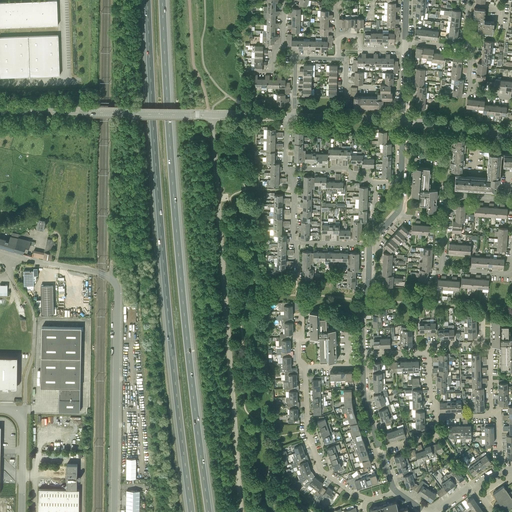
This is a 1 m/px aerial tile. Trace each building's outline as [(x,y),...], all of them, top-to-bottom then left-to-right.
[(57,0),(0,2),(0,27),(58,25),(57,0)] [(288,14),(300,14),(301,8),(302,9),(303,5),(299,4),(296,4),(295,8),(292,8),(292,12),(288,12),(288,14)] [(473,17),(479,17),(477,32),(482,33),(492,34),(494,21),(490,21),(490,22),(484,22),(484,18),(485,9),(474,8),(473,17)] [(0,75),(60,73),(58,35),(0,37),(0,75)] [(269,43),(274,43),(274,39),(278,39),(278,37),(266,37),(263,36),(262,46),(263,46),(269,46),(269,43)] [(494,88),(500,89),(501,80),(495,79),(495,82),(492,82),(492,86),(494,86),(494,88)] [(386,102),(386,99),(390,99),(390,97),(392,97),(392,92),(390,92),(390,85),(391,85),(391,84),(385,84),(380,84),(380,93),(377,93),(377,96),(358,95),(358,97),(356,96),(354,96),(353,107),(375,107),(375,109),(382,109),(383,106),(386,106),(386,102)] [(311,95),(311,89),(303,89),(303,92),(302,92),(302,97),(304,97),(304,95),(311,95)] [(479,109),(483,110),(483,107),(484,107),(484,104),(485,101),(479,100),(478,109),(477,109),(476,112),(478,112),(479,109)] [(490,105),(489,114),(488,114),(487,117),(489,117),(490,114),(494,115),(495,106),(490,105)] [(501,115),(506,116),(507,107),(501,106),(500,115),(499,115),(499,118),(500,118),(501,115)] [(463,156),(464,148),(464,140),(453,139),(453,145),(451,145),(451,148),(453,148),(452,155),(463,156)] [(305,155),(305,153),(306,147),(306,144),(303,144),(294,144),(294,155),(305,155)] [(500,177),(498,177),(499,169),(500,153),(489,152),(487,176),(490,176),(491,176),(490,179),(455,177),(454,188),(494,191),(494,186),(499,186),(500,177)] [(511,154),(504,154),(503,165),(511,165),(511,154)] [(435,211),(437,196),(437,189),(433,189),(433,187),(431,187),(431,185),(428,184),(430,168),(413,167),(411,195),(419,196),(419,194),(420,194),(419,205),(427,205),(426,212),(428,212),(428,210),(435,211)] [(320,177),(320,185),(321,185),(321,188),(318,188),(318,191),(321,191),(321,189),(325,189),(326,185),(326,181),(326,179),(326,174),(324,174),(324,177),(320,177)] [(315,185),(314,185),(314,177),(312,177),(312,176),(304,176),(303,185),(315,185)] [(303,193),(312,193),(314,194),(315,186),(315,185),(303,185),(303,193)] [(274,200),(285,201),(285,198),(283,198),(283,194),(275,194),(275,193),(271,193),(271,195),(274,195),(274,200)] [(7,224),(9,228),(27,219),(25,215),(7,224)] [(36,230),(44,231),(46,221),(38,219),(36,230)] [(350,229),(362,229),(362,221),(358,221),(354,221),(351,220),(350,229)] [(412,233),(417,233),(418,221),(416,221),(415,224),(412,224),(411,230),(407,229),(409,231),(408,233),(411,233),(412,233)] [(405,235),(408,233),(409,231),(407,229),(402,225),(398,229),(405,235)] [(350,229),(351,237),(353,237),(353,238),(361,238),(362,229),(350,229)] [(402,240),(405,235),(398,229),(395,233),(402,240)] [(0,246),(14,250),(18,238),(19,234),(12,232),(11,236),(10,236),(9,240),(0,237),(0,246)] [(398,243),(402,240),(395,233),(391,237),(398,243)] [(395,247),(398,243),(391,237),(388,241),(395,247)] [(14,250),(27,254),(30,245),(34,246),(35,242),(31,241),(18,238),(14,250)] [(52,253),(51,253),(53,245),(54,240),(46,238),(44,252),(34,250),(33,256),(44,259),(52,259),(52,253)] [(387,254),(391,254),(391,252),(395,247),(388,241),(384,246),(388,249),(387,254)] [(302,260),(314,260),(313,252),(311,252),(311,251),(303,251),(302,260)] [(347,261),(359,261),(359,252),(351,252),(351,253),(348,253),(347,261)] [(303,269),(313,268),(314,260),(302,260),(302,269),(303,269)] [(347,269),(358,270),(359,261),(347,261),(347,269)] [(34,285),(33,270),(24,271),(24,285),(34,285)] [(42,314),(54,314),(53,285),(41,286),(42,314)] [(284,311),(292,311),(292,305),(288,305),(288,302),(277,302),(277,306),(284,306),(284,311)] [(282,320),(289,319),(289,316),(292,316),(292,311),(284,311),(284,317),(282,317),(282,320)] [(336,361),(336,342),(335,329),(328,329),(328,330),(327,330),(326,318),(319,318),(319,312),(310,312),(310,338),(316,337),(316,342),(319,342),(320,361),(336,361)] [(284,328),(293,328),(293,322),(289,322),(289,319),(282,320),(282,323),(284,323),(284,328)] [(497,350),(501,350),(501,369),(511,369),(511,337),(509,337),(509,339),(508,339),(508,326),(501,326),(501,320),(492,320),(492,345),(497,345),(497,350)] [(42,326),(41,357),(41,387),(60,387),(60,404),(80,404),(81,327),(42,326)] [(400,335),(412,335),(411,330),(408,330),(408,327),(403,327),(403,333),(400,333),(400,335)] [(280,337),(286,337),(286,334),(293,334),(293,328),(284,328),(285,334),(280,334),(280,337)] [(282,345),(290,345),(290,340),(287,340),(286,337),(280,337),(280,340),(282,340),(282,345)] [(280,354),(287,354),(287,351),(290,351),(290,345),(282,345),(282,351),(280,351),(280,354)] [(282,363),(291,362),(291,357),(287,357),(287,354),(280,354),(281,357),(282,357),(282,363)] [(0,387),(16,388),(17,388),(18,356),(0,356),(0,387)] [(284,371),(287,371),(287,368),(291,368),(291,362),(282,363),(283,368),(281,368),(281,371),(284,371)] [(373,370),(382,370),(381,362),(373,362),(373,368),(373,370)] [(373,378),(382,378),(382,370),(373,370),(373,373),(373,378)] [(288,380),(296,379),(296,374),(291,374),(291,371),(287,371),(284,371),(285,374),(288,374),(288,380)] [(322,383),(323,383),(323,376),(320,376),(320,379),(312,379),(312,384),(312,385),(320,385),(320,386),(322,386),(322,383)] [(287,388),(293,388),(293,385),(297,385),(296,379),(288,380),(288,385),(287,385),(287,388)] [(289,397),(297,397),(297,391),(293,391),(293,388),(287,388),(287,391),(289,391),(289,397)] [(375,400),(383,397),(382,392),(373,395),(375,400)] [(287,406),(294,405),(294,402),(297,402),(297,397),(289,397),(289,402),(287,402),(287,406)] [(378,408),(386,405),(383,397),(375,400),(377,405),(378,408)] [(345,407),(353,405),(353,404),(352,404),(352,400),(344,401),(345,406),(342,406),(343,408),(345,408),(345,407)] [(415,409),(423,409),(423,406),(424,406),(424,400),(421,400),(415,401),(415,409)] [(289,414),(298,414),(297,408),(294,408),(294,405),(287,406),(287,409),(289,409),(289,414)] [(321,415),(321,412),(321,407),(323,407),(323,405),(321,405),(321,406),(312,407),(312,408),(313,408),(313,412),(313,415),(321,415)] [(380,416),(389,413),(386,405),(378,408),(379,410),(378,410),(380,416)] [(391,421),(391,419),(393,418),(391,412),(389,413),(380,416),(382,421),(384,420),(385,423),(391,421)] [(298,414),(289,414),(290,420),(288,420),(288,423),(294,423),(294,420),(298,419),(298,414)] [(326,423),(327,425),(329,424),(328,422),(326,422),(324,417),(316,417),(319,426),(326,423)] [(352,430),(360,427),(359,426),(357,422),(350,425),(351,429),(349,430),(350,432),(352,431),(352,430)] [(418,432),(418,431),(422,431),(422,427),(425,427),(424,422),(414,422),(411,422),(411,424),(414,427),(416,427),(416,431),(416,432),(418,432)] [(397,429),(400,438),(406,436),(405,433),(408,432),(406,426),(397,429)] [(449,426),(449,429),(446,429),(446,437),(449,437),(449,438),(454,438),(454,426),(449,426)] [(351,436),(361,433),(360,429),(360,427),(352,430),(352,431),(350,432),(351,436)] [(330,434),(330,433),(332,432),(330,428),(321,431),(322,435),(322,436),(324,436),(330,434)] [(390,441),(395,439),(392,431),(384,433),(387,441),(390,440),(390,441)] [(323,437),(324,440),(324,442),(325,441),(325,444),(335,441),(334,438),(332,439),(330,435),(333,434),(332,432),(330,433),(330,434),(324,436),(322,436),(322,438),(323,437)] [(491,443),(492,443),(494,442),(494,437),(482,437),(482,439),(485,439),(485,443),(485,448),(491,447),(491,443)] [(357,445),(364,443),(363,439),(364,439),(363,438),(355,440),(355,439),(352,440),(353,442),(354,446),(357,445)] [(433,445),(436,453),(443,450),(440,442),(435,444),(433,445)] [(296,453),(303,450),(302,445),(298,446),(297,443),(291,445),(292,448),(294,447),(296,453)] [(336,452),(338,451),(338,449),(336,445),(334,446),(327,448),(328,452),(327,452),(328,454),(336,451),(336,452)] [(437,456),(436,453),(433,445),(430,446),(430,445),(425,447),(425,449),(428,458),(429,458),(429,459),(437,456)] [(358,456),(368,453),(366,449),(367,449),(367,448),(359,450),(358,449),(356,450),(357,452),(358,456)] [(429,458),(428,458),(425,449),(420,451),(424,462),(426,462),(430,461),(429,459),(429,458)] [(297,461),(303,459),(302,456),(305,455),(303,450),(296,453),(297,458),(296,458),(297,461)] [(422,463),(424,462),(420,451),(415,453),(416,455),(418,461),(419,464),(422,463)] [(479,455),(486,465),(491,462),(486,454),(483,456),(481,454),(479,455)] [(331,463),(331,464),(339,461),(339,460),(341,459),(342,462),(344,461),(344,460),(346,459),(346,457),(342,458),(341,455),(337,456),(330,459),(331,462),(331,463)] [(482,468),(486,465),(479,455),(478,456),(479,459),(477,461),(482,468)] [(126,478),(136,478),(136,461),(136,458),(127,458),(126,478)] [(397,466),(406,463),(408,463),(407,458),(404,459),(404,458),(396,461),(397,466)] [(301,469),(309,466),(307,461),(304,462),(303,459),(297,461),(298,464),(299,464),(301,469)] [(334,469),(337,468),(338,472),(345,470),(343,465),(345,461),(344,461),(342,462),(341,459),(339,460),(339,461),(331,464),(332,465),(334,469)] [(477,471),(482,468),(477,461),(475,459),(472,460),(470,462),(477,471)] [(473,474),(477,471),(470,462),(469,463),(471,465),(468,467),(473,474)] [(402,473),(408,471),(412,470),(409,463),(408,463),(406,463),(397,466),(399,472),(401,471),(402,473)] [(39,489),(38,511),(78,511),(79,489),(77,489),(77,478),(78,478),(79,479),(80,479),(81,478),(81,476),(81,475),(80,475),(79,474),(79,475),(78,475),(78,476),(77,476),(77,464),(67,464),(67,489),(39,489)] [(459,481),(464,478),(459,470),(457,468),(450,473),(457,482),(459,481)] [(371,484),(373,483),(370,475),(369,476),(368,473),(370,473),(370,470),(367,471),(368,473),(364,474),(365,477),(367,484),(371,483),(371,484)] [(405,481),(413,478),(412,473),(409,474),(408,471),(402,473),(405,481)] [(370,475),(373,483),(374,483),(374,482),(378,481),(375,473),(371,475),(370,473),(368,473),(369,476),(370,475)] [(455,483),(457,482),(450,473),(448,474),(446,474),(444,475),(444,478),(445,480),(450,487),(455,484),(455,483)] [(361,487),(362,487),(360,479),(361,478),(360,476),(358,477),(357,474),(353,477),(346,480),(353,485),(354,488),(357,487),(357,488),(361,486),(361,487)] [(446,490),(450,487),(445,480),(444,478),(443,476),(441,478),(443,481),(441,483),(444,487),(441,489),(445,494),(447,492),(446,490)] [(309,483),(314,487),(319,480),(314,477),(309,483)] [(407,486),(409,486),(415,490),(418,485),(415,482),(413,478),(405,481),(407,486)] [(320,493),(324,488),(321,486),(323,483),(319,480),(314,487),(318,490),(317,491),(320,493)] [(415,490),(422,495),(427,488),(429,485),(422,480),(418,485),(415,490)] [(511,490),(508,493),(503,486),(493,493),(498,500),(495,503),(500,511),(503,508),(505,511),(510,507),(511,509),(511,490)] [(323,494),(324,494),(328,497),(333,490),(328,487),(326,490),(324,488),(320,493),(322,495),(323,494)] [(422,495),(426,498),(431,491),(427,488),(422,495)] [(126,500),(126,510),(139,511),(140,490),(126,490),(126,499),(126,500)] [(431,491),(426,498),(431,502),(436,494),(431,491)] [(469,506),(476,502),(473,497),(469,500),(468,498),(465,500),(466,502),(469,506)] [(408,511),(407,507),(397,510),(397,509),(398,508),(396,501),(369,509),(369,511),(408,511)] [(472,510),(473,511),(479,506),(476,502),(469,506),(472,510)]
